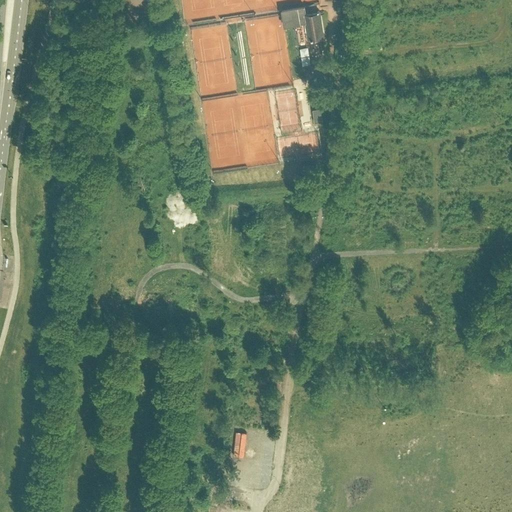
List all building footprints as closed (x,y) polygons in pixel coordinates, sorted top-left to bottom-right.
[(284,17),(285,26),(296,24),(306,22),(309,39),(313,66),(324,64),(323,63),(321,50),(319,38),(324,37),(324,36),(321,15),(320,11),(306,13),(306,10),(305,6),(292,8),(282,10),(284,17)] [(378,79),(508,67),(507,50),(376,63),(378,79)] [(140,79),(140,91),(150,91),(150,85),(145,85),(145,79),(140,79)] [(511,83),(498,85),(499,93),(511,90),(511,83)] [(200,120),(303,117),(302,89),(299,84),(295,84),(289,87),(283,87),(277,90),(275,90),(258,97),(254,88),(254,102),(249,91),(246,91),(239,94),(229,94),(229,102),(219,106),(210,106),(211,112),(204,113),(204,109),(199,98),(200,120)] [(476,88),(477,104),(497,103),(496,87),(476,88)] [(449,91),(450,104),(458,103),(458,99),(471,98),(470,90),(449,91)] [(364,116),(379,116),(379,108),(373,108),(373,102),(364,102),(364,116)] [(145,133),(145,123),(135,122),(135,133),(145,133)] [(511,156),(511,139),(498,141),(498,158),(511,156)] [(405,158),(425,162),(426,156),(406,152),(405,158)] [(375,169),(377,162),(358,157),(356,164),(375,169)] [(314,176),(316,165),(307,163),(306,175),(314,176)] [(463,181),(463,171),(466,171),(465,163),(442,165),(443,175),(455,174),(456,182),(463,181)] [(475,172),(492,171),(492,163),(475,164),(475,172)] [(406,165),(406,172),(424,173),(424,166),(406,165)] [(270,193),(269,184),(259,184),(260,194),(270,193)] [(242,186),(222,187),(223,199),(243,198),(242,186)] [(457,191),(457,201),(449,201),(449,208),(464,208),(464,191),(457,191)] [(349,202),(367,205),(369,198),(351,195),(349,202)] [(122,203),(127,214),(141,208),(136,197),(122,203)] [(511,199),(498,200),(498,207),(511,206),(511,199)] [(403,202),(403,209),(424,211),(424,203),(403,202)] [(152,205),(153,215),(165,214),(164,204),(152,205)] [(341,207),(341,215),(350,216),(350,207),(341,207)] [(351,232),(364,233),(366,209),(352,208),(351,218),(359,218),(358,223),(351,223),(351,232)] [(215,220),(214,210),(204,211),(205,221),(215,220)] [(375,212),(375,219),(389,220),(388,227),(393,227),(394,214),(375,212)] [(511,212),(503,212),(504,220),(511,219),(511,212)] [(234,228),(246,229),(246,215),(235,215),(234,228)] [(407,215),(405,224),(422,226),(423,217),(407,215)] [(450,222),(458,222),(458,229),(468,229),(469,216),(450,216),(450,222)] [(146,220),(132,220),(132,232),(146,231),(146,220)] [(198,230),(197,221),(188,222),(189,230),(198,230)] [(462,269),(461,285),(478,285),(478,269),(462,269)] [(445,302),(445,318),(469,318),(469,302),(445,302)] [(258,308),(258,316),(243,315),(241,335),(280,338),(282,310),(258,308)] [(221,348),(223,341),(216,339),(214,346),(221,348)] [(367,481),(372,424),(304,418),(295,511),(414,511),(417,485),(367,481)]
